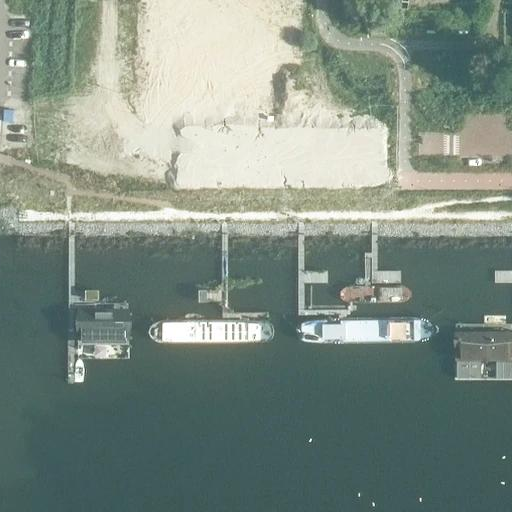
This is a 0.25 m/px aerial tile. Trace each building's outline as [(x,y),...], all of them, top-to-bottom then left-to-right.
[(385,36),(385,23),(370,22),(370,36),(385,36)] [(420,165),(420,151),(379,150),(378,164),(420,165)] [(129,309),(76,309),(76,343),(129,343),(129,309)] [(435,318),(296,318),(295,344),(435,344),(435,318)] [(270,321),(149,321),(149,344),(270,344),(270,321)] [(511,332),(455,332),(455,361),(511,361),(511,332)]
